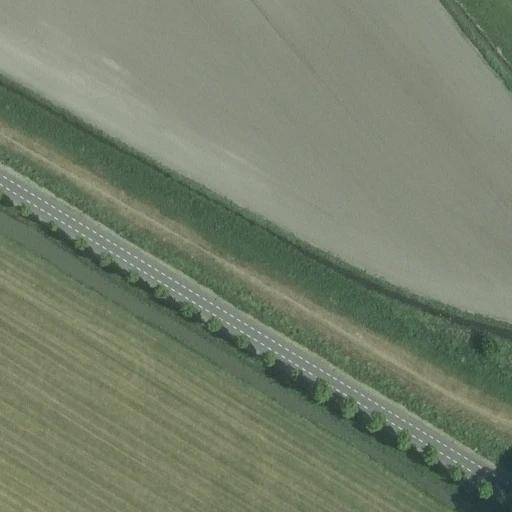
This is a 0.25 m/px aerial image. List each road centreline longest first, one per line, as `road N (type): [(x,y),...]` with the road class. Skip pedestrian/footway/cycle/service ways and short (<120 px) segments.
road 1 (tertiary): [(340,395),(0,186)]
road 2 (tertiary): [(511,497),(340,395)]
